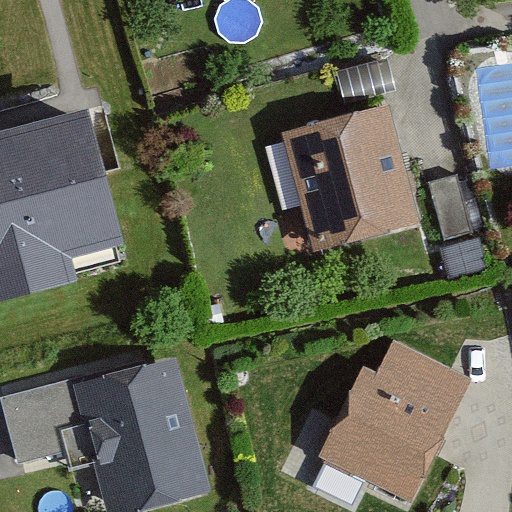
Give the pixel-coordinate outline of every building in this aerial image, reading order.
[(423,235),(400,118),(291,139),(314,256),(423,235)] [(105,123),(0,147),(0,289),(1,290),(5,307),(89,288),(84,268),(136,255),(105,123)] [(475,244),(460,181),(425,189),(440,252),(475,244)] [(472,382),(395,346),(382,374),(367,367),(321,463),(413,507),(472,382)] [(149,511),(211,497),(178,366),(82,390),(80,380),(0,399),(0,401),(17,469),(92,451),(107,511),(149,511)]
